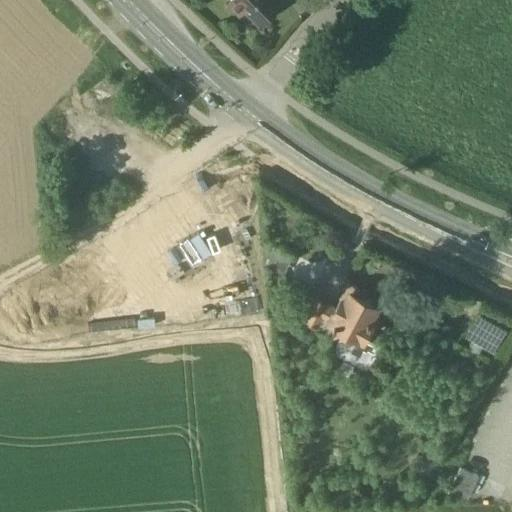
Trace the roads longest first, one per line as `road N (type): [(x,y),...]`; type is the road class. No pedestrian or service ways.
road 1 (track): [(222,136),(123,207),(0,278)]
road 2 (primary): [(422,223),(245,115)]
road 3 (primary): [(245,115),(123,0)]
road 4 (unclassified): [(333,0),(245,115)]
